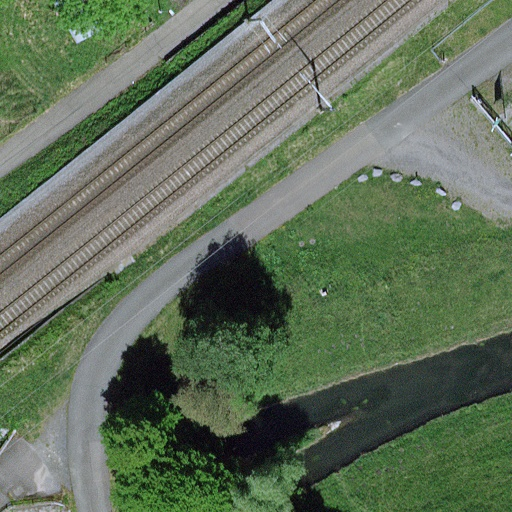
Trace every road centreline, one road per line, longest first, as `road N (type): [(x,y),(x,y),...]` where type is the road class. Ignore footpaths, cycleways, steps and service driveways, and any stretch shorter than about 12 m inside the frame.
road 1 (track): [(457,80),(209,251),(130,322),(96,380),(85,432),(93,511)]
road 2 (track): [(1,160),(211,0)]
road 3 (track): [(305,187),(429,179),(511,195)]
